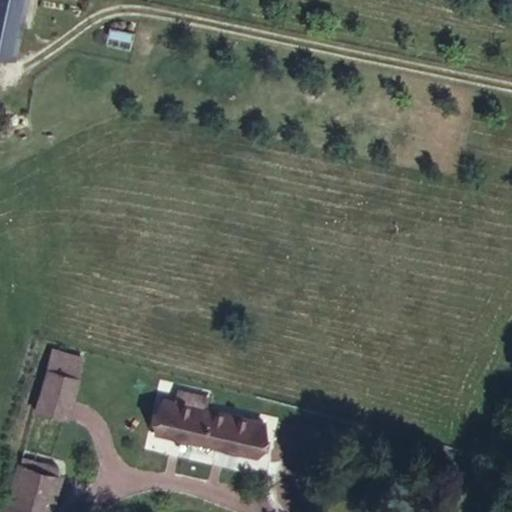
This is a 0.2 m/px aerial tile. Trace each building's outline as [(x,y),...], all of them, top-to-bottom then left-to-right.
[(9,0),(6,16),(0,41),(0,55),(33,64),(47,0),(9,0)] [(68,422),(88,358),(53,347),(33,412),(68,422)] [(112,368),(96,429),(123,437),(140,376),(112,368)] [(211,453),(307,480),(318,444),(257,427),(261,415),(237,408),(233,421),(221,418),(211,453)] [(54,511),(64,476),(21,465),(8,511),(54,511)] [(118,485),(83,475),(72,511),(115,511),(120,496),(115,495),(118,485)]
